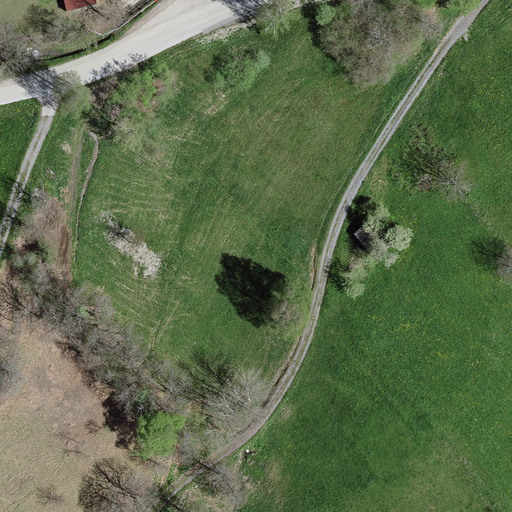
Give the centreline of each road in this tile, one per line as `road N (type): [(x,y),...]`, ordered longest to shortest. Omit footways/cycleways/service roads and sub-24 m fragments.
road 1 (track): [(154,511),(278,388),(314,318),(331,218),(376,142),(481,0)]
road 2 (tertiary): [(0,94),(118,60),(249,0)]
road 3 (track): [(43,84),(40,127),(0,248)]
